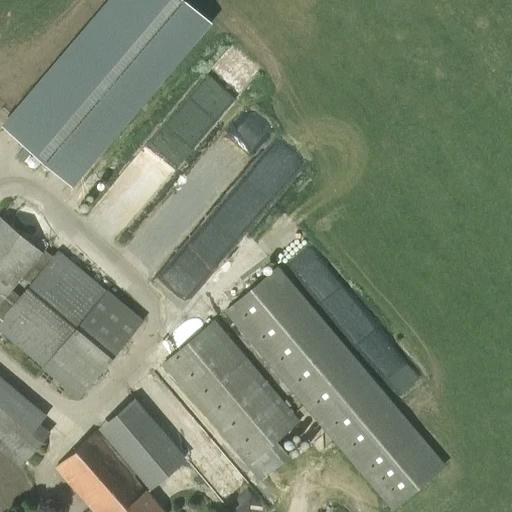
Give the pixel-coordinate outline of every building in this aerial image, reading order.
[(18,186),(47,212),(214,17),(194,0),(114,0),(0,133),(0,194),(6,199),(18,186)] [(222,254),(292,177),(271,158),(202,236),(222,254)] [(58,249),(56,251),(48,244),(53,238),(10,202),(0,212),(0,331),(42,366),(41,367),(78,398),(144,319),(107,288),(106,289),(58,249)] [(226,309),(392,508),(443,465),(277,267),(226,309)] [(289,455),(276,439),(298,421),(214,320),(162,363),(260,480),(289,455)] [(0,450),(21,467),(50,431),(0,389),(0,450)] [(54,466),(93,511),(166,511),(147,490),(174,467),(123,407),(54,466)] [(215,494),(232,511),(259,511),(268,504),(237,473),(215,494)]
